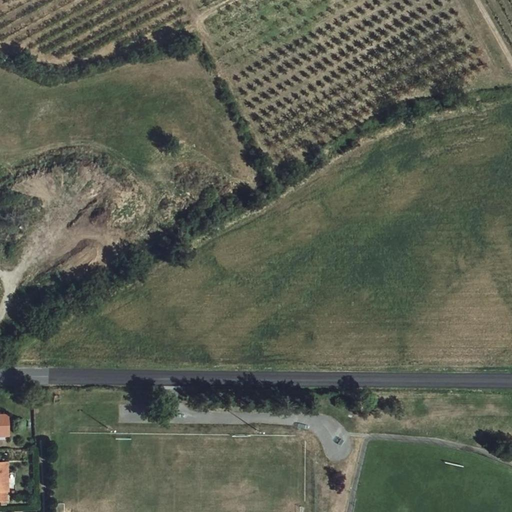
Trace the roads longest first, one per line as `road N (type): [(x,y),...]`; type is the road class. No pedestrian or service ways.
road 1 (secondary): [(511,384),(0,378)]
road 2 (track): [(72,198),(0,317)]
